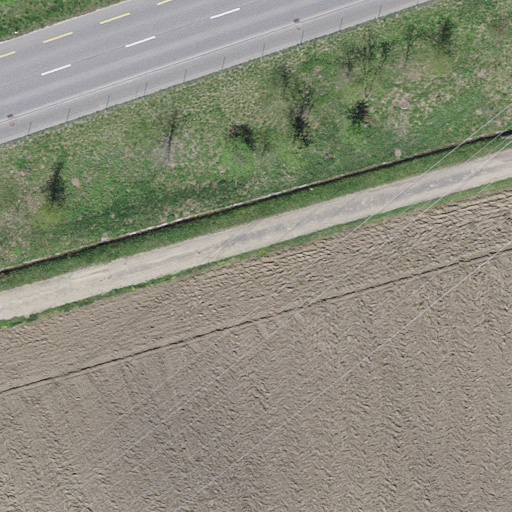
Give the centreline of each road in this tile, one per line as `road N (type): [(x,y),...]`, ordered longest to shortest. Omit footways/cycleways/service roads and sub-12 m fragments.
road 1 (track): [(511,163),(0,305)]
road 2 (tertiary): [(0,89),(266,0)]
